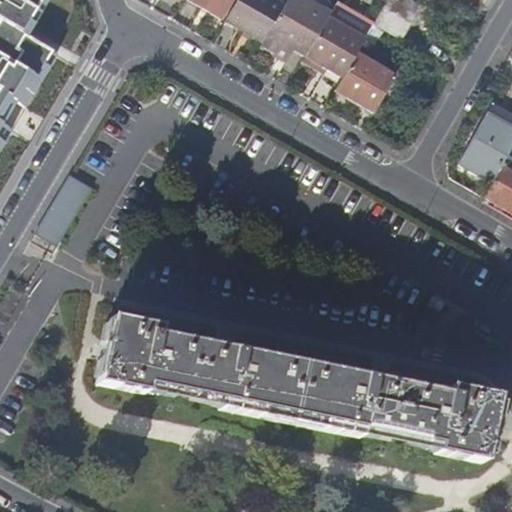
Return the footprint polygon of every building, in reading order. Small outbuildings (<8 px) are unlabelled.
[(39,0),(0,0),(0,148),(7,137),(0,133),(0,127),(12,108),(21,113),(52,61),(16,40),(39,0)] [(186,0),(185,1),(218,21),(229,0),(186,0)] [(235,0),(221,24),(259,46),(281,9),(264,0),(235,0)] [(259,46),(257,50),(274,60),(280,47),(289,52),(294,55),(318,13),(295,0),(286,0),(284,4),(281,9),(259,46)] [(418,7),(405,0),(386,0),(372,25),(363,40),(373,46),(382,32),(398,41),(418,7)] [(489,9),(493,0),(483,0),(481,3),(481,4),(489,9)] [(294,55),(301,59),(324,21),(326,17),(318,13),(294,55)] [(339,81),(353,56),(361,42),(324,21),(301,59),(339,81)] [(283,65),(289,52),(280,47),(274,60),(283,65)] [(332,93),(371,115),(392,79),(353,56),(339,81),(332,93)] [(488,185),(498,168),(509,149),(504,146),(508,139),(492,130),(493,128),(481,121),(455,166),(488,185)] [(511,175),(511,143),(509,149),(498,168),(511,175)] [(480,200),(511,217),(511,175),(498,168),(488,185),(480,200)] [(67,175),(37,236),(62,248),(91,186),(67,175)] [(433,449),(432,456),(480,466),(493,400),(445,390),(443,398),(154,339),(155,332),(107,322),(94,388),(142,398),(143,390),(218,405),(216,413),(256,421),(258,413),(319,426),(317,433),(357,441),(359,434),(433,449)] [(143,390),(142,398),(216,413),(218,405),(143,390)] [(256,421),(317,433),(319,426),(258,413),(256,421)] [(357,441),(432,456),(433,449),(359,434),(357,441)]
